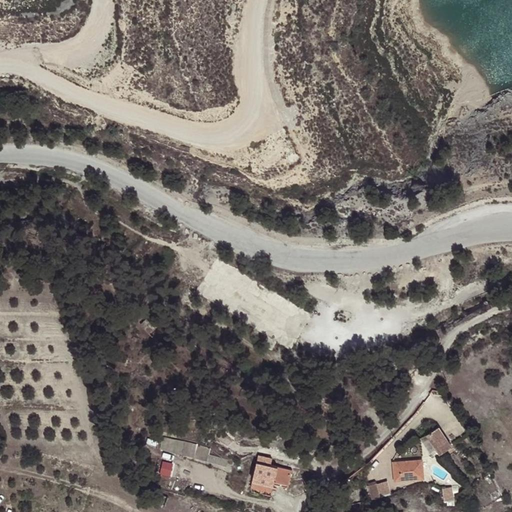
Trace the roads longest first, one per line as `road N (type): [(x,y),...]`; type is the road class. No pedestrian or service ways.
road 1 (unclassified): [(0,154),(72,163),(310,259),(385,257),(511,223)]
road 2 (track): [(0,66),(19,59),(225,136),(250,115),(260,90),(262,0)]
road 3 (track): [(0,63),(89,33),(101,0)]
